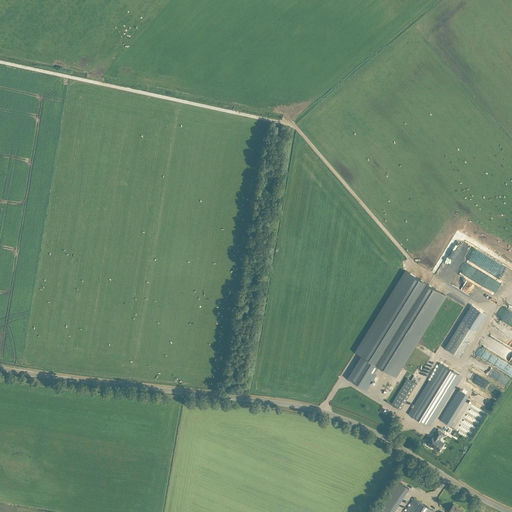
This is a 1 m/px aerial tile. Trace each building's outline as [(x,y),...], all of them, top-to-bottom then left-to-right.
[(406,270),(356,350),(363,354),(349,376),(365,386),(369,379),(371,380),(375,375),(373,374),(378,365),(395,376),(445,295),(406,270)] [(460,357),(476,331),(461,322),(445,347),(460,357)] [(409,414),(429,427),(461,376),(440,363),(409,414)] [(399,378),(388,395),(385,400),(400,409),(403,404),(413,387),(399,378)] [(449,425),(460,408),(451,402),(441,420),(449,425)] [(443,433),(438,430),(435,434),(436,434),(434,437),(433,436),(429,444),(432,446),(433,445),(439,449),(443,443),(439,440),(443,433)] [(394,484),(383,502),(395,510),(409,488),(400,482),(397,486),(394,484)] [(436,511),(415,498),(405,511),(436,511)]
